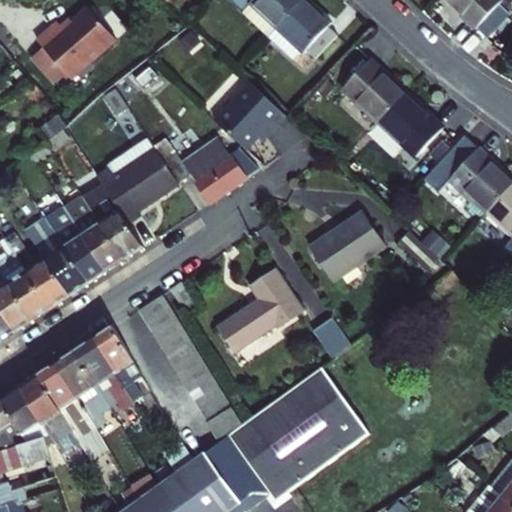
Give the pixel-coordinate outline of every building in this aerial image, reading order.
[(234,0),(242,6),(247,0),(249,0),(276,24),(298,0),(234,0)] [(309,0),(298,0),(276,24),(267,34),(295,60),(308,46),(317,54),(338,32),(329,22),(331,20),(309,0)] [(511,8),(507,4),(510,0),(451,0),(484,30),(484,29),(495,39),(511,20),(511,8)] [(63,32),(41,49),(47,57),(69,82),(74,89),(119,50),(94,18),(68,39),(63,32)] [(343,84),(379,118),(406,90),(369,55),(343,84)] [(47,57),(36,66),(58,92),(69,82),(47,57)] [(150,82),(136,92),(146,105),(160,96),(150,82)] [(217,127),(249,156),(271,132),(274,135),(287,122),(251,89),(217,127)] [(441,122),(406,90),(379,118),(414,150),(441,122)] [(475,222),(484,212),(511,184),(458,136),(419,180),(433,193),(443,181),(467,203),(460,209),(475,222)] [(152,144),(111,171),(114,175),(118,182),(159,155),(152,144)] [(197,185),(214,209),(260,176),(244,153),(234,161),(224,147),(187,172),(180,162),(170,169),(186,192),(197,185)] [(159,155),(118,182),(114,175),(101,185),(111,199),(132,231),(145,222),(142,217),(182,192),(159,155)] [(484,212),(511,238),(511,184),(484,212)] [(111,199),(91,212),(127,265),(146,253),(132,231),(111,199)] [(361,210),(309,247),(335,283),(386,246),(361,210)] [(91,212),(74,223),(110,276),(121,269),(127,265),(91,212)] [(68,252),(93,287),(110,276),(74,223),(57,235),(68,252)] [(434,259),(405,232),(395,243),(425,269),(434,259)] [(38,247),(49,265),(73,300),(93,287),(68,252),(57,235),(38,247)] [(19,260),(23,266),(35,258),(30,252),(19,260)] [(10,265),(15,272),(23,266),(19,260),(10,265)] [(49,265),(30,277),(54,312),(73,300),(49,265)] [(260,303),(220,331),(238,357),(278,329),(280,331),(306,312),(276,270),(250,289),(260,303)] [(30,277),(12,288),(36,324),(54,312),(30,277)] [(12,288),(0,296),(0,309),(17,336),(36,324),(12,288)] [(184,289),(172,296),(186,319),(198,310),(184,289)] [(202,360),(165,301),(141,316),(178,374),(202,360)] [(0,347),(17,336),(0,309),(0,347)] [(354,350),(335,322),(317,334),(336,362),(354,350)] [(115,333),(96,345),(132,405),(141,398),(136,389),(145,383),(115,333)] [(96,345),(79,356),(100,392),(108,406),(117,401),(126,416),(135,410),(132,405),(96,345)] [(100,392),(79,356),(61,368),(96,428),(106,422),(90,397),(100,392)] [(202,360),(178,374),(210,427),(208,429),(218,446),(242,429),(202,360)] [(77,440),(96,428),(61,368),(42,380),(63,415),(75,436),(77,440)] [(130,511),(255,511),(268,503),(274,511),(278,511),(293,502),(289,497),(371,438),(323,371),(242,429),(218,446),(205,456),(206,458),(159,491),(142,504),(130,511)] [(63,415),(42,380),(21,394),(52,442),(55,448),(75,436),(63,415)] [(21,394),(3,406),(29,450),(45,445),(52,442),(21,394)] [(0,407),(0,443),(0,444),(7,441),(15,454),(29,450),(3,406),(0,407)] [(0,481),(17,476),(52,465),(48,453),(45,445),(29,450),(15,454),(7,456),(0,458),(0,481)] [(193,464),(182,445),(164,460),(176,479),(193,464)] [(511,511),(511,466),(490,494),(500,502),(511,511)] [(135,493),(142,504),(159,491),(153,481),(135,493)] [(0,511),(4,511),(20,506),(26,504),(21,487),(0,493),(0,511)] [(134,491),(115,505),(119,511),(130,511),(142,504),(135,493),(134,491)] [(474,511),(492,511),(500,502),(490,494),(489,493),(474,511)] [(511,511),(500,502),(492,511),(511,511)]
